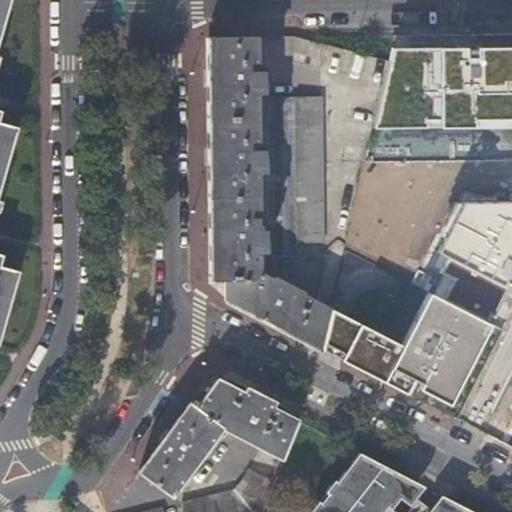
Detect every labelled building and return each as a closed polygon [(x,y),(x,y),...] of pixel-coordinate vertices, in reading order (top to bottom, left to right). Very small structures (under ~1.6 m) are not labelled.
[(0,0),(0,330),(17,269),(0,262),(0,254),(1,253),(0,252),(0,180),(15,126),(0,121),(0,28),(7,0),(0,0)] [(255,63),(254,35),(205,37),(207,228),(213,229),(213,274),(223,274),(224,296),(318,347),(319,340),(328,305),(300,292),(301,290),(274,277),(273,278),(256,270),(255,248),(262,248),(263,222),(255,222),(255,169),(261,169),(262,142),(254,142),(255,90),(261,90),(261,63),(255,63)] [(511,127),(511,46),(392,48),(373,128),(511,127)] [(321,95),(294,96),(296,240),(322,240),(321,95)] [(434,248),(509,286),(511,279),(511,203),(506,200),(458,202),(434,248)] [(328,305),(319,340),(339,350),(338,357),(404,391),(411,377),(419,381),(417,386),(428,391),(430,386),(450,396),(456,386),(474,349),(468,346),(481,319),(427,292),(400,343),(328,305)] [(468,346),(474,349),(488,323),(481,319),(468,346)] [(318,347),(338,357),(339,350),(319,340),(318,347)] [(282,454),(296,419),(269,404),(271,400),(246,386),(243,391),(216,377),(200,400),(192,396),(140,469),(172,492),(222,423),(282,454)] [(430,386),(428,391),(426,394),(448,405),(458,387),(456,386),(450,396),(430,386)] [(380,511),(396,492),(403,496),(412,485),(406,480),(408,477),(356,450),(330,483),(328,481),(321,490),(323,492),(316,501),(314,499),(307,508),(309,510),(307,511),(380,511)] [(263,501),(273,476),(248,467),(244,477),(235,489),(182,501),(184,511),(257,511),(260,511),(263,501)] [(476,511),(454,500),(445,511),(476,511)]
